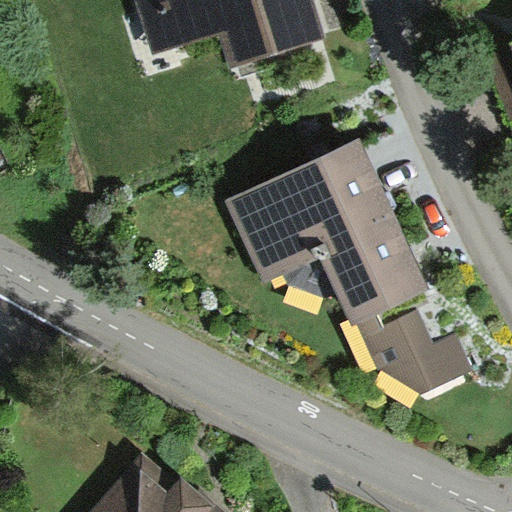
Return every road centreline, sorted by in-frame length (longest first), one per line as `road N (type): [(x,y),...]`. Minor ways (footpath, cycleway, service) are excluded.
road 1 (residential): [(21,275),(256,411),(501,511)]
road 2 (residential): [(511,290),(480,237),(401,53),(387,0)]
